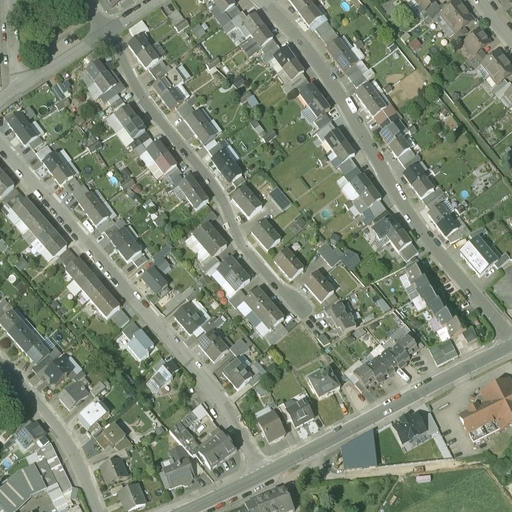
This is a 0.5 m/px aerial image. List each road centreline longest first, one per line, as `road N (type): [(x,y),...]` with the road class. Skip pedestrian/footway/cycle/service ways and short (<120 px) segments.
road 1 (residential): [(260,0),(322,68),(400,205),(511,340)]
road 2 (residential): [(261,477),(216,394),(0,147)]
road 3 (residential): [(104,30),(146,109),(217,198),(240,247),(298,311)]
road 4 (secondary): [(261,477),(511,346)]
road 5 (residential): [(0,362),(58,430),(96,511)]
road 6 (track): [(511,499),(481,464),(394,473)]
